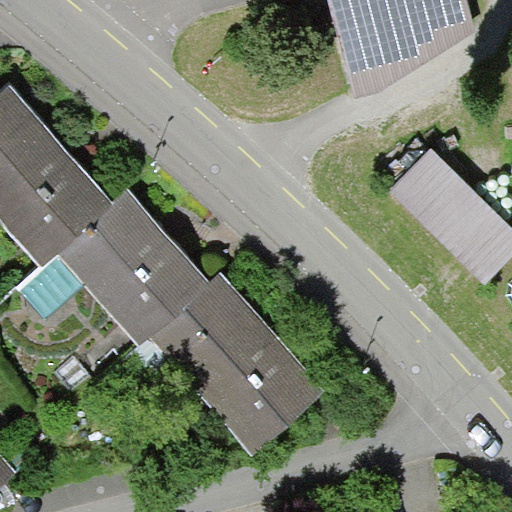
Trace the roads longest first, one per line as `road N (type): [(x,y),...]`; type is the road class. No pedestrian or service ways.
road 1 (tertiary): [(27,0),(243,184),(486,431)]
road 2 (residential): [(486,431),(179,511)]
